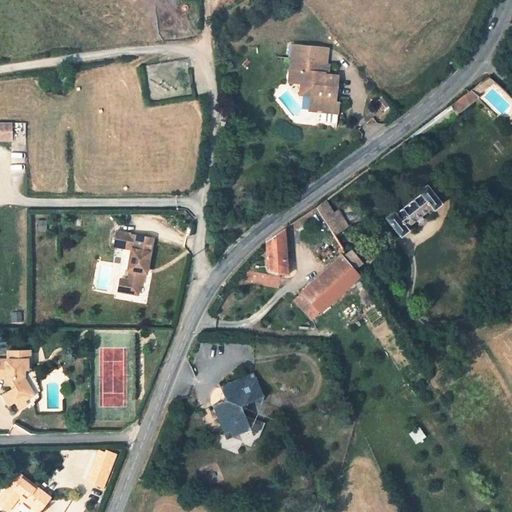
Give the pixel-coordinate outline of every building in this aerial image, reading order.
[(321,112),(338,113),(339,101),(335,101),(331,101),(332,97),(336,97),(338,76),(328,76),(327,76),(325,77),(324,74),(323,72),(328,69),(328,65),(326,65),(327,56),(313,55),(314,47),(295,45),(293,58),(291,58),(290,76),(295,76),(301,84),(300,87),(307,95),(311,96),(313,96),(312,105),(321,106),(321,112)] [(328,48),(314,47),(313,55),(327,56),(328,48)] [(301,84),(295,76),(290,76),(289,82),(301,84)] [(470,90),(475,96),(494,80),(489,76),(470,90)] [(450,105),(456,115),(478,98),(475,96),(470,90),(450,105)] [(321,106),(312,105),(313,96),(311,96),(309,110),(321,112),(321,106)] [(450,105),(410,136),(417,145),(456,115),(450,105)] [(321,112),(321,122),(337,123),(338,113),(321,112)] [(12,122),(0,122),(0,140),(12,140),(12,122)] [(440,204),(425,185),(417,191),(419,194),(394,214),(392,211),(384,217),(399,236),(407,230),(405,227),(415,219),(420,215),(430,207),(432,210),(440,204)] [(335,235),(348,226),(338,210),(333,212),(325,200),(316,207),(332,233),(335,235)] [(184,211),(170,211),(170,222),(184,222),(184,211)] [(287,276),(284,229),(266,241),(268,269),(269,271),(271,272),(287,276)] [(126,280),(123,292),(137,294),(140,284),(141,284),(143,273),(146,273),(150,252),(149,252),(151,237),(130,234),(130,233),(116,231),(114,246),(127,249),(127,248),(131,249),(127,270),(129,270),(127,280),(126,280)] [(343,248),(335,235),(332,233),(319,241),(330,257),(343,248)] [(330,257),(319,241),(316,243),(327,259),(330,257)] [(371,256),(361,243),(346,255),(342,257),(353,269),(371,256)] [(353,269),(342,257),(302,292),(319,311),(358,276),(353,269)] [(117,291),(123,292),(126,280),(120,278),(117,291)] [(311,318),(319,311),(302,292),(295,299),(311,318)] [(19,409),(27,404),(24,400),(33,395),(28,387),(29,386),(24,378),(24,369),(24,351),(7,351),(7,360),(5,362),(3,360),(0,359),(0,374),(5,374),(5,378),(5,385),(11,385),(13,389),(2,396),(8,406),(15,401),(19,409)] [(245,404),(263,396),(253,372),(220,386),(225,400),(212,406),(226,439),(250,429),(246,419),(242,411),(240,406),(245,404)] [(204,416),(202,411),(194,415),(196,419),(204,416)] [(259,425),(246,419),(250,429),(252,434),(257,432),(259,425)] [(409,433),(417,443),(427,436),(419,425),(409,433)] [(112,457),(101,453),(92,476),(103,480),(112,457)] [(39,510),(49,497),(20,477),(19,476),(11,486),(3,496),(13,503),(19,496),(39,510)]
